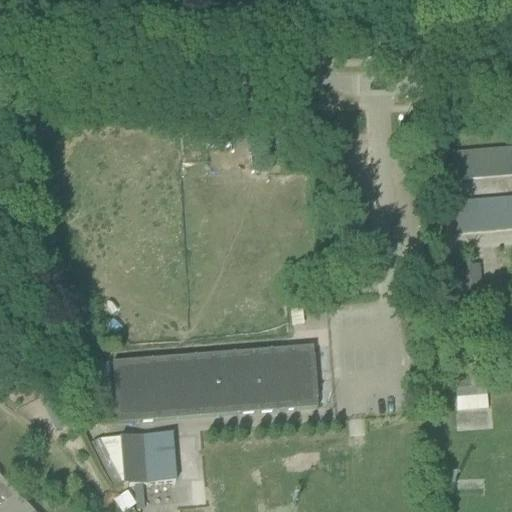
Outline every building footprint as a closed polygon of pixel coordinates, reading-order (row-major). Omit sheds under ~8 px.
[(270,0),(274,11),(282,39),(312,29),(309,19),(319,16),(313,0),(270,0)] [(511,152),(450,157),(452,186),(453,186),(455,207),(454,208),(456,237),(511,232),(511,152)] [(115,427),(317,411),(312,349),(110,365),(115,427)] [(484,382),(476,383),(454,385),(455,401),(485,398),(484,382)] [(55,392),(38,400),(49,422),(66,413),(55,392)] [(65,446),(74,437),(64,428),(56,438),(65,446)] [(170,437),(118,441),(122,489),(174,484),(170,437)] [(0,511),(12,511),(21,504),(0,480),(0,511)]
